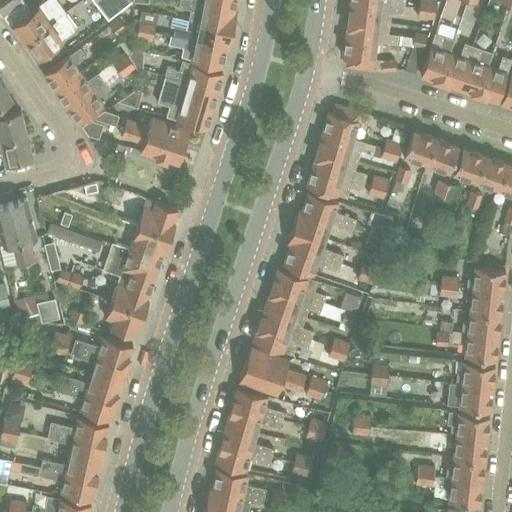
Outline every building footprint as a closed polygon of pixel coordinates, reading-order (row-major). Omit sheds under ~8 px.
[(0,0),(0,12),(1,14),(20,0),(0,0)] [(12,22),(24,39),(65,10),(60,4),(57,0),(43,0),(37,4),(12,22)] [(130,0),(106,0),(99,5),(100,6),(109,17),(131,1),(130,0)] [(190,8),(188,18),(199,20),(233,28),(236,9),(195,0),(179,0),(178,6),(190,8)] [(195,0),(236,9),(237,7),(234,6),(234,0),(195,0)] [(371,0),(349,0),(348,16),(390,22),(391,12),(403,13),(404,5),(371,0)] [(418,0),(418,6),(435,8),(435,0),(418,0)] [(434,18),(435,8),(418,6),(417,16),(434,18)] [(76,26),(65,10),(24,39),(36,55),(76,26)] [(108,23),(118,34),(127,26),(118,15),(108,23)] [(348,16),(345,35),(378,40),(399,43),(400,34),(388,33),(390,22),(348,16)] [(140,18),(138,27),(154,30),(155,21),(140,18)] [(233,28),(199,20),(188,18),(186,28),(174,26),(173,35),(229,47),(233,28)] [(152,40),(154,30),(138,27),(136,36),(152,40)] [(420,73),(439,79),(449,51),(453,38),(435,31),(430,45),(420,73)] [(171,43),(183,46),(181,56),(222,65),(226,47),(229,48),(229,47),(173,35),(171,43)] [(378,40),(345,35),(343,54),(348,55),(347,64),(373,67),(395,70),(397,59),(375,56),(378,40)] [(411,36),(406,71),(417,73),(422,38),(411,36)] [(465,42),(460,55),(449,51),(439,79),(458,86),(473,44),(465,42)] [(477,93),(487,64),(491,51),(473,44),(458,86),(477,93)] [(79,71),(73,63),(86,54),(80,46),(43,71),(55,88),(79,71)] [(134,46),(128,54),(131,58),(138,66),(138,68),(142,67),(144,50),(134,46)] [(112,60),(118,68),(131,58),(128,54),(125,50),(112,60)] [(501,56),(497,68),(487,64),(477,93),(497,100),(506,71),(511,59),(501,56)] [(131,58),(118,68),(123,77),(138,66),(131,58)] [(165,75),(187,81),(217,90),(223,71),(182,59),(179,69),(168,66),(165,75)] [(66,104),(91,87),(103,78),(98,70),(85,79),(79,71),(55,88),(66,104)] [(511,104),(511,73),(510,72),(500,101),(511,104)] [(166,115),(176,118),(207,127),(217,90),(187,81),(165,75),(157,101),(169,104),(166,115)] [(103,78),(91,87),(66,104),(78,121),(102,104),(96,95),(109,87),(103,78)] [(0,102),(10,96),(0,81),(0,102)] [(142,90),(135,88),(118,100),(137,106),(142,90)] [(329,109),(323,128),(354,137),(359,118),(367,121),(369,113),(362,110),(336,102),(333,111),(329,109)] [(0,137),(25,131),(19,108),(0,112),(0,137)] [(104,109),(93,117),(115,124),(118,114),(104,109)] [(126,117),(123,126),(183,145),(189,128),(151,116),(148,124),(126,117)] [(88,133),(99,136),(103,123),(91,118),(82,125),(88,133)] [(177,162),(183,145),(123,126),(120,134),(142,141),(139,150),(155,155),(155,156),(165,159),(166,158),(177,162)] [(375,144),(354,137),(323,128),(317,147),(357,159),(360,149),(372,152),(375,144)] [(405,155),(427,162),(436,136),(414,128),(405,155)] [(30,154),(25,131),(0,137),(0,146),(3,160),(30,154)] [(385,136),(383,146),(399,151),(402,141),(385,136)] [(436,136),(427,162),(449,170),(458,144),(436,136)] [(399,151),(383,146),(380,156),(396,161),(399,151)] [(453,172),(476,180),(485,154),(462,146),(453,172)] [(317,147),(312,165),(364,181),(366,173),(354,169),(357,159),(317,147)] [(476,180),(498,188),(508,162),(485,154),(476,180)] [(498,188),(511,193),(511,163),(508,162),(498,188)] [(406,181),(410,167),(399,164),(395,177),(406,181)] [(364,181),(312,165),(306,184),(346,196),(349,186),(362,189),(364,181)] [(373,173),(370,183),(386,188),(389,177),(373,173)] [(433,191),(434,192),(443,195),(447,181),(437,177),(433,191)] [(458,184),(447,181),(443,195),(453,198),(458,184)] [(96,182),(84,184),(86,192),(98,189),(96,182)] [(383,197),(386,188),(370,183),(367,192),(383,197)] [(472,189),(467,203),(477,206),(482,193),(472,189)] [(303,206),(300,204),(299,207),(353,226),(356,218),(334,210),(338,200),(309,190),(303,206)] [(121,216),(137,222),(170,233),(175,221),(172,220),(176,207),(148,197),(139,192),(133,191),(128,202),(126,201),(121,216)] [(26,197),(9,201),(25,261),(33,259),(28,238),(36,237),(26,197)] [(25,261),(9,201),(0,202),(0,233),(3,244),(12,242),(17,263),(25,261)] [(511,205),(502,231),(511,234),(511,205)] [(298,211),(293,225),(325,236),(328,227),(350,235),(353,226),(299,207),(298,211)] [(370,222),(373,223),(388,229),(393,217),(375,209),(370,222)] [(68,224),(72,213),(64,210),(60,221),(68,224)] [(112,240),(128,246),(159,257),(163,245),(166,246),(170,233),(137,222),(121,216),(112,240)] [(50,218),(47,228),(97,247),(101,236),(68,224),(60,221),(50,218)] [(388,229),(373,223),(366,240),(382,246),(388,229)] [(286,243),(290,244),(341,262),(343,254),(322,246),(325,236),(293,225),(286,243)] [(119,273),(150,284),(159,257),(128,246),(112,240),(103,267),(119,273)] [(341,262),(290,244),(283,263),(313,273),(316,263),(338,270),(341,262)] [(360,268),(376,274),(379,264),(364,259),(360,268)] [(278,265),(272,285),(322,302),(325,294),(314,290),(317,279),(278,265)] [(470,279),(469,287),(504,291),(507,269),(476,265),(475,279),(470,279)] [(60,266),(56,279),(79,288),(83,275),(60,266)] [(376,274),(360,268),(357,277),(372,283),(376,274)] [(119,273),(110,298),(143,310),(148,298),(146,297),(150,284),(119,273)] [(440,284),(457,286),(458,276),(441,274),(440,284)] [(0,285),(0,310),(1,311),(12,308),(11,305),(6,284),(0,285)] [(457,286),(440,284),(439,294),(456,296),(457,286)] [(322,302),(272,285),(266,301),(305,316),(308,306),(320,310),(322,302)] [(472,300),(471,310),(501,313),(504,291),(469,287),(468,299),(472,300)] [(360,295),(345,290),(340,306),(355,310),(360,295)] [(37,313),(32,293),(13,298),(18,318),(37,313)] [(55,295),(37,299),(41,320),(60,316),(55,295)] [(139,321),(143,310),(110,298),(104,315),(113,319),(111,326),(133,334),(137,320),(139,321)] [(266,301),(259,320),(310,338),(313,330),(302,326),(305,316),(266,301)] [(73,307),(69,317),(82,322),(86,311),(73,307)] [(355,312),(344,308),(340,320),(350,324),(355,312)] [(465,322),(464,330),(499,334),(501,313),(471,310),(470,322),(465,322)] [(440,328),(452,329),(452,320),(440,319),(440,328)] [(310,338),(259,320),(253,338),(293,352),(296,343),(307,347),(310,338)] [(52,339),(68,343),(71,335),(55,330),(52,339)] [(448,331),(436,330),(435,344),(448,345),(448,331)] [(466,355),(496,359),(499,334),(464,330),(462,342),(468,343),(466,355)] [(99,345),(79,339),(75,337),(73,345),(126,361),(132,343),(102,334),(99,345)] [(331,346),(347,352),(350,342),(334,336),(331,346)] [(65,353),(68,343),(52,339),(49,348),(65,353)] [(250,344),(245,361),(302,382),(305,374),(285,366),(288,357),(250,344)] [(126,361),(73,345),(70,353),(94,360),(91,370),(121,380),(126,361)] [(344,360),(347,352),(331,346),(328,354),(344,360)] [(0,379),(4,380),(10,358),(0,356),(0,357),(0,379)] [(14,367),(30,372),(32,362),(17,358),(14,367)] [(302,382),(245,361),(239,378),(276,391),(280,382),(300,389),(302,382)] [(459,371),(458,380),(492,385),(495,364),(465,361),(464,372),(459,371)] [(370,373),(387,374),(388,364),(371,363),(370,373)] [(30,372),(14,367),(11,377),(27,381),(30,372)] [(87,381),(68,375),(63,374),(61,381),(115,398),(121,380),(91,370),(87,381)] [(387,374),(370,373),(370,383),(387,384),(387,374)] [(308,383),(323,389),(327,380),(311,374),(308,383)] [(492,385),(458,380),(456,393),(462,393),(460,405),(490,409),(492,385)] [(115,398),(61,381),(59,389),(83,396),(79,407),(109,416),(115,398)] [(320,398),(323,389),(308,383),(304,392),(320,398)] [(266,394),(236,385),(231,403),(281,418),(283,411),(263,405),(266,394)] [(231,403),(226,422),(256,431),(259,421),(279,426),(281,418),(231,403)] [(452,422),(451,431),(487,435),(489,414),(448,409),(447,422),(452,422)] [(352,422),(369,424),(370,414),(353,412),(352,422)] [(99,459),(108,421),(77,414),(75,425),(51,420),(47,436),(71,441),(73,433),(88,437),(84,455),(99,459)] [(308,426),(327,431),(330,421),(311,416),(308,426)] [(21,421),(4,417),(2,427),(19,431),(21,421)] [(226,422),(220,440),(271,455),(273,448),(253,442),(256,431),(226,422)] [(369,424),(352,422),(351,431),(368,433),(369,424)] [(327,431),(308,426),(305,436),(324,441),(327,431)] [(17,440),(19,431),(2,427),(0,437),(17,440)] [(484,457),(487,435),(451,431),(450,443),(455,444),(454,454),(484,457)] [(95,477),(99,459),(84,455),(88,437),(73,433),(71,441),(67,463),(42,457),(41,465),(95,477)] [(215,459),(218,460),(245,468),(248,457),(269,463),(271,455),(220,440),(215,459)] [(295,452),(293,461),(310,465),(312,456),(295,452)] [(447,466),(446,476),(482,480),(484,457),(454,454),(453,466),(447,466)] [(0,456),(0,481),(7,482),(11,459),(0,456)] [(37,475),(39,465),(20,461),(18,470),(37,475)] [(310,465),(293,461),(291,471),(308,475),(310,465)] [(417,473),(434,474),(435,464),(418,463),(417,473)] [(61,490),(91,497),(95,477),(41,465),(39,473),(64,478),(61,490)] [(210,482),(209,483),(264,495),(265,487),(245,483),(247,472),(217,465),(213,483),(210,482)] [(434,474),(417,473),(416,483),(433,484),(434,474)] [(482,480),(446,476),(445,488),(450,489),(449,500),(479,503),(482,480)] [(209,483),(205,502),(239,509),(248,511),(250,501),(262,503),(264,495),(209,483)] [(271,497),(288,501),(290,491),(273,487),(271,497)] [(47,494),(45,505),(33,503),(32,510),(41,511),(88,511),(90,501),(47,494)] [(9,506),(25,509),(27,501),(10,497),(9,506)] [(288,501),(271,497),(269,507),(286,511),(288,501)] [(203,511),(238,511),(239,509),(205,502),(203,511)]
